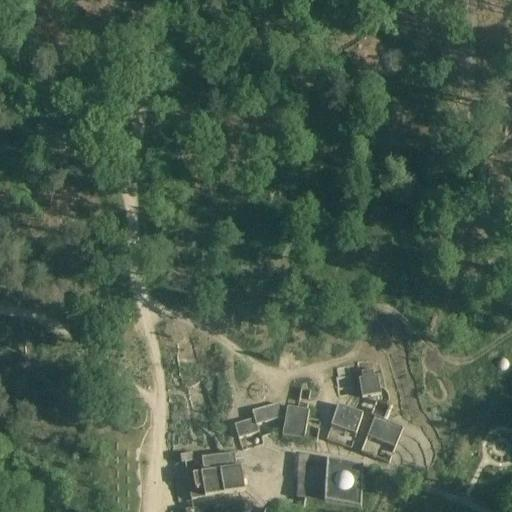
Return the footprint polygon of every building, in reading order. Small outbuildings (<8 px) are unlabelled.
[(508,362),(506,360),(504,359),(502,359),(500,360),(498,361),(497,363),(496,365),(496,367),(497,369),(498,371),(500,372),(502,372),(504,372),(506,371),(508,370),(509,368),(509,366),(509,364),(508,362)] [(359,380),(362,399),(381,396),(379,389),(377,377),(374,378),(373,371),(361,373),(362,380),(359,380)] [(252,413),(254,420),(234,426),(238,440),(259,434),(257,426),(281,419),(277,405),(252,413)] [(338,406),(331,425),(356,434),(363,415),(338,406)] [(283,432),(282,439),(304,442),(307,420),(309,412),(306,412),(297,410),(287,409),(285,418),(283,432)] [(387,422),(376,417),(367,437),(395,449),(403,429),(387,422)] [(185,464),(191,463),(193,463),(191,455),(180,457),(181,465),(185,464)] [(204,474),(193,476),(193,477),(187,478),(191,502),(205,499),(239,493),(245,492),(241,468),(236,469),(234,455),(219,457),(201,460),(202,461),(204,474)] [(305,501),(316,503),(316,493),(304,491),(305,463),(313,464),(314,458),(299,455),(295,500),(305,501)] [(363,466),(327,460),(324,504),(361,510),(363,466)]
